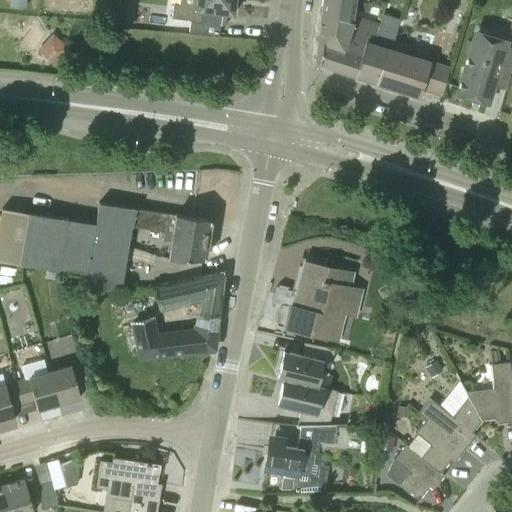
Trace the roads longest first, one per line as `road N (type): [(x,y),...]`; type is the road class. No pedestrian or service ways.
road 1 (residential): [(208,438),(273,135)]
road 2 (tertiary): [(273,135),(0,97)]
road 3 (tertiary): [(511,206),(273,135)]
road 4 (residential): [(283,66),(487,132)]
road 5 (residential): [(0,454),(113,426),(208,438)]
